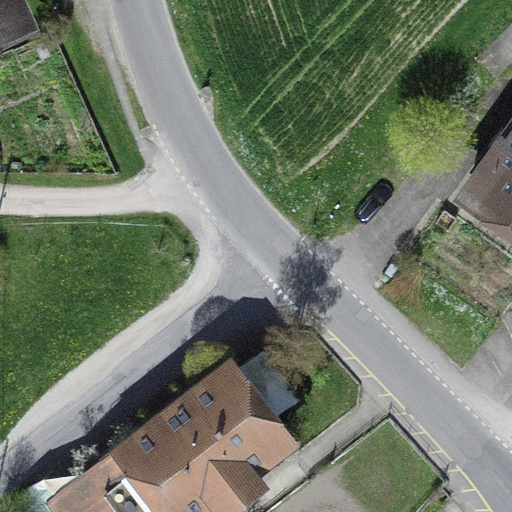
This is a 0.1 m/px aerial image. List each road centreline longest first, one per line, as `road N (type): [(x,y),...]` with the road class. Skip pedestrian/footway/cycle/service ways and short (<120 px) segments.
road 1 (unclassified): [(286,253),(0,477)]
road 2 (tertiary): [(286,253),(511,505)]
road 3 (tertiary): [(136,0),(201,156),(286,253)]
road 4 (track): [(511,439),(403,383)]
